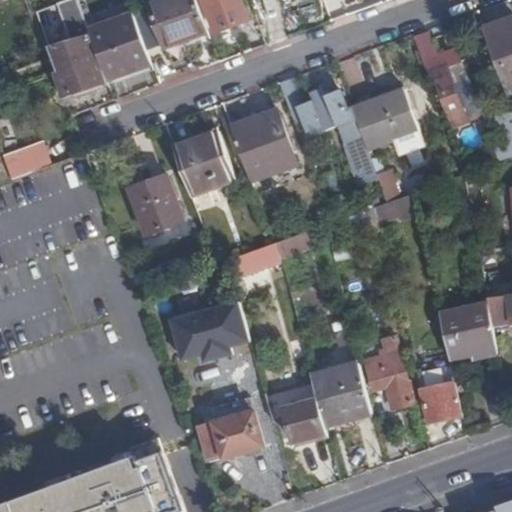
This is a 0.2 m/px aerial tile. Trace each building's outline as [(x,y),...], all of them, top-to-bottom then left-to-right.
[(167,38),(211,23),(203,0),(153,0),(154,2),(163,27),(167,38)] [(251,16),(245,0),(209,0),(219,27),(251,16)] [(282,0),(287,10),(310,0),(282,0)] [(148,32),(163,27),(154,2),(139,7),(148,32)] [(108,69),(155,53),(148,32),(139,7),(139,6),(91,21),(108,69)] [(511,18),(489,26),(511,93),(511,92),(511,18)] [(80,43),(56,51),(64,74),(71,89),(110,75),(108,69),(91,21),(75,27),(80,43)] [(110,75),(157,60),(155,53),(108,69),(110,75)] [(477,93),(467,61),(438,70),(455,125),(482,116),(475,94),(477,93)] [(301,130),(313,126),(305,102),(304,91),(298,74),(284,79),(301,130)] [(363,184),(382,178),(371,145),(358,105),(357,102),(350,105),(346,90),(330,94),(328,85),(313,89),(316,99),(305,102),(313,126),(315,133),(345,123),(351,141),(349,142),(363,184)] [(410,89),(358,105),(371,145),(423,129),(410,89)] [(281,110),(235,126),(253,179),(299,163),(281,110)] [(225,128),(204,136),(206,143),(228,135),(225,128)] [(204,136),(180,144),(196,193),(241,176),(228,135),(206,143),(204,136)] [(47,139),(6,152),(14,176),(55,163),(47,139)] [(487,160),(490,167),(498,164),(497,158),(487,160)] [(189,219),(173,173),(136,185),(152,232),(189,219)] [(316,244),(312,229),(282,240),(286,254),(316,244)] [(238,270),(286,254),(282,240),(275,242),(235,256),(238,270)] [(246,298),(179,316),(190,356),(257,337),(246,298)] [(478,357),(504,351),(494,300),(445,311),(456,356),(478,352),(478,357)] [(421,401),(408,351),(374,359),(381,389),(396,385),(403,406),(421,401)] [(334,424),(381,412),(367,364),(320,376),(321,380),(334,424)] [(302,443),(336,433),(334,424),(321,380),(273,393),(281,420),(294,417),(302,443)] [(436,422),(470,415),(462,381),(428,389),(436,422)] [(263,409),(211,424),(223,459),(274,444),(263,409)] [(143,455),(141,456),(159,511),(177,511),(191,507),(171,450),(144,459),(143,455)] [(159,511),(141,456),(123,462),(141,511),(159,511)] [(141,511),(123,462),(0,507),(0,511),(141,511)]
